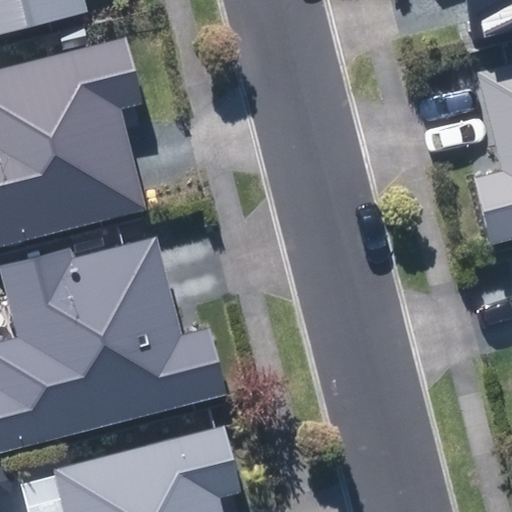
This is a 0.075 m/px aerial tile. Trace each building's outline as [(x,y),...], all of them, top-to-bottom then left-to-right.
[(0,0),(0,33),(88,12),(85,0),(0,0)] [(511,0),(462,0),(472,39),(511,29),(511,0)] [(0,248),(150,210),(137,158),(124,109),(143,104),(126,37),(0,69),(0,248)] [(491,243),(511,237),(511,63),(477,72),(489,118),(502,170),(474,177),(491,243)] [(0,451),(228,396),(211,325),(181,333),(167,275),(158,238),(73,259),(70,248),(0,265),(0,266),(18,337),(0,341),(0,451)] [(222,511),(219,498),(241,492),(224,425),(53,471),(63,511),(222,511)]
